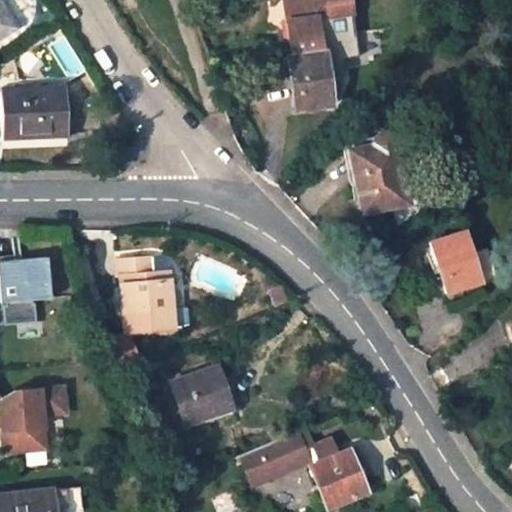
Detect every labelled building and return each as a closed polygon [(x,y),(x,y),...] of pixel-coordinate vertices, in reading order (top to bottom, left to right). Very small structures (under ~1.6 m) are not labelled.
[(287,58),(295,112),(332,107),(323,53),(322,53),(317,20),(353,15),(350,0),(284,0),(292,57),(287,58)] [(0,38),(15,29),(0,4),(0,38)] [(68,137),(65,87),(1,90),(3,140),(68,137)] [(349,150),(361,213),(407,204),(393,141),(389,135),(384,133),(379,132),(377,133),(372,138),(371,142),(372,146),(349,150)] [(471,253),(464,232),(430,243),(445,293),(480,282),(471,253)] [(494,278),(485,248),(471,253),(480,282),(494,278)] [(122,276),(128,332),(174,328),(170,280),(152,282),(151,274),(155,273),(154,258),(118,261),(119,277),(122,276)] [(48,259),(0,262),(0,278),(3,303),(51,300),(48,259)] [(170,280),(169,272),(155,273),(151,274),(152,282),(170,280)] [(127,341),(116,342),(120,363),(130,361),(127,341)] [(225,411),(186,424),(178,427),(181,433),(240,413),(221,359),(216,362),(218,368),(225,391),(232,409),(225,411)] [(218,368),(172,383),(186,424),(225,411),(219,393),(225,391),(218,368)] [(0,423),(1,422),(4,452),(29,450),(27,428),(42,428),(41,414),(64,412),(62,387),(14,391),(0,399),(0,423)] [(330,390),(330,403),(342,403),(342,389),(330,390)] [(232,409),(225,391),(219,393),(225,411),(232,409)] [(360,475),(366,472),(356,448),(334,458),(329,448),(336,446),(333,439),(315,446),(308,427),(241,455),(253,485),(309,462),(328,509),(368,491),(360,475)] [(44,448),(42,428),(27,428),(29,450),(44,448)] [(82,511),(81,488),(48,492),(50,511),(82,511)] [(50,511),(48,492),(0,497),(0,511),(50,511)]
